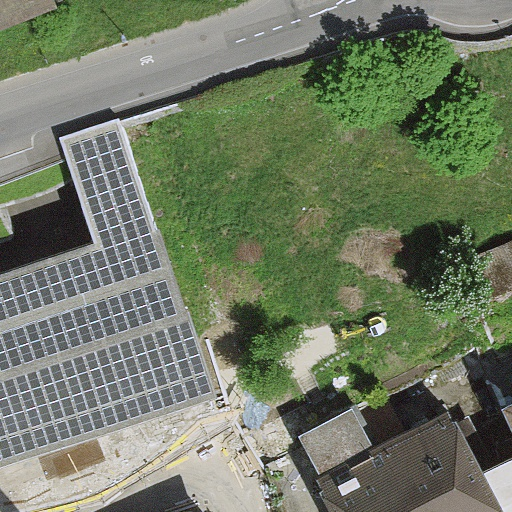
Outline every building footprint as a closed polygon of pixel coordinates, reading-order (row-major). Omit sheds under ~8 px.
[(0,0),(0,28),(53,9),(50,0),(0,0)] [(95,225),(0,257),(0,366),(193,300),(160,206),(151,209),(121,123),(66,142),(95,225)] [(511,237),(475,254),(491,289),(511,279),(511,237)] [(0,457),(221,380),(193,300),(0,366),(0,457)] [(511,389),(502,394),(511,415),(511,389)] [(351,405),(301,433),(312,453),(326,477),(377,450),(359,418),(351,405)] [(326,477),(320,481),(336,511),(511,511),(511,450),(481,466),(451,410),(377,450),(326,477)] [(273,511),(336,511),(320,481),(326,477),(312,453),(263,481),(273,511)] [(215,511),(211,500),(181,511),(215,511)]
